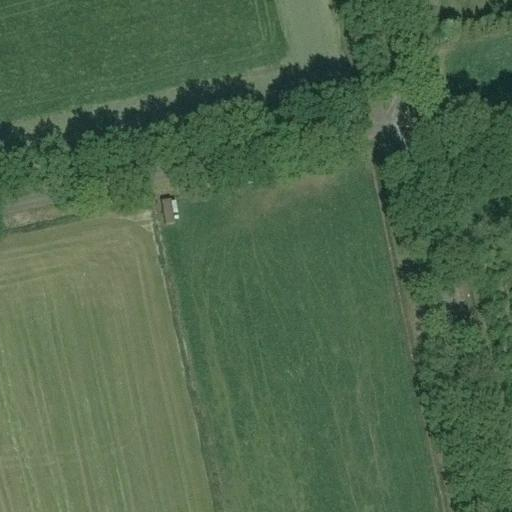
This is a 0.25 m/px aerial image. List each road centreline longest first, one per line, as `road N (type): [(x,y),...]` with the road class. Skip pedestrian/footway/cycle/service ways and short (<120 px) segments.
road 1 (unclassified): [(0,210),(408,123)]
road 2 (unclassified): [(488,511),(408,123)]
road 3 (unclassified): [(408,123),(384,0)]
